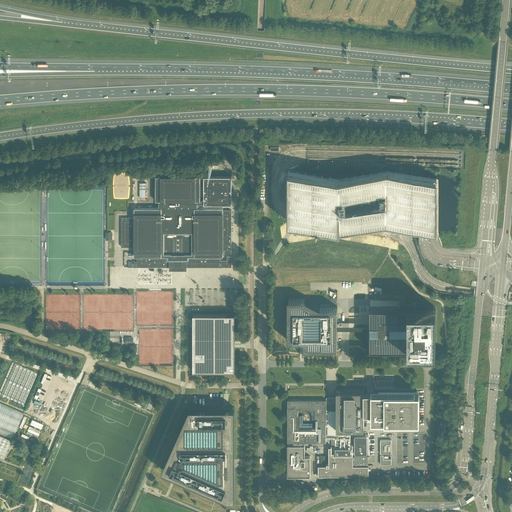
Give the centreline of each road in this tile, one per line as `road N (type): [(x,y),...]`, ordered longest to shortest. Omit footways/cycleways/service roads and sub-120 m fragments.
road 1 (motorway): [(0,135),(232,112),(511,121)]
road 2 (motorway): [(0,99),(263,90),(511,105)]
road 3 (motorway): [(504,69),(63,23)]
road 4 (motorway): [(511,89),(95,71)]
road 5 (unclassified): [(261,386),(187,386),(0,326)]
road 6 (primary): [(506,0),(483,257)]
road 7 (secondary): [(483,477),(502,273)]
road 8 (secondary): [(482,267),(466,441)]
road 9 (unclassified): [(261,365),(427,365)]
road 10 (secondary): [(440,492),(336,494),(297,511)]
road 11 (unclassified): [(264,507),(261,386)]
